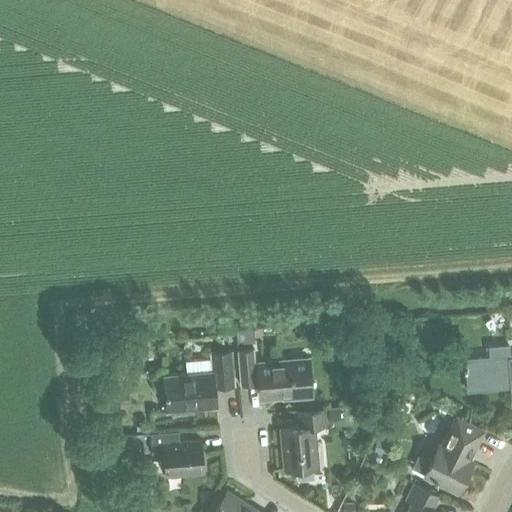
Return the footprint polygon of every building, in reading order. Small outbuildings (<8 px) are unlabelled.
[(247,329),(236,330),(237,336),(237,343),(248,342),(247,335),(247,329)] [(488,345),(489,358),(465,359),(467,390),(510,387),(511,402),(511,357),(510,358),(509,344),(488,345)] [(241,385),(257,383),(254,349),(238,350),(241,385)] [(187,362),(187,373),(163,375),(166,411),(216,407),(214,387),(234,385),(232,351),(211,352),(211,360),(187,362)] [(289,396),(312,394),(308,359),(259,363),(262,393),(289,391),(289,396)] [(328,407),(329,420),(341,418),(340,406),(328,407)] [(315,426),(326,425),(325,408),(298,410),(300,426),(280,428),(284,468),(318,465),(315,426)] [(469,460),(484,431),(457,417),(442,447),(439,445),(423,475),(456,492),(472,462),(469,460)] [(165,476),(204,472),(201,440),(180,441),(179,431),(150,433),(152,453),(163,452),(165,476)] [(386,436),(377,436),(376,449),(385,450),(386,436)] [(433,511),(430,510),(438,495),(414,483),(406,499),(412,502),(407,511),(433,511)] [(213,511),(258,511),(226,491),(223,497),(213,511)] [(216,493),(203,511),(213,511),(223,497),(216,493)] [(353,511),(353,501),(342,501),(342,511),(353,511)]
